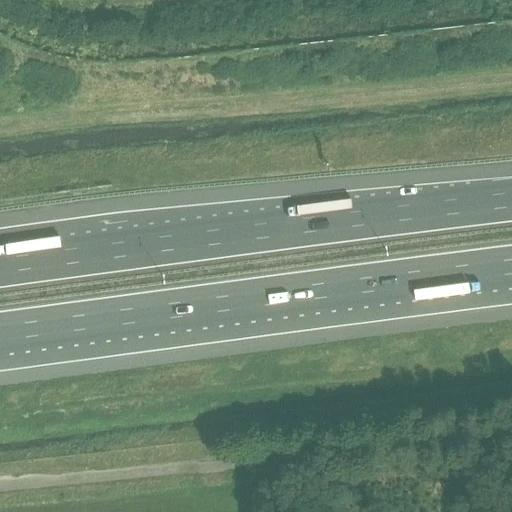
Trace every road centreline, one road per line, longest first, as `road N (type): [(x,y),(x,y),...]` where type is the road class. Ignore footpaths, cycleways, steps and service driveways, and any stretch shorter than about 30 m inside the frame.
road 1 (motorway): [(0,335),(511,265)]
road 2 (motorway): [(511,199),(0,268)]
road 3 (track): [(511,432),(0,487)]
